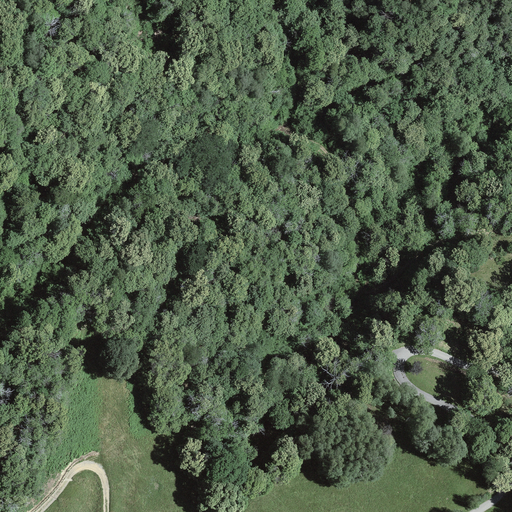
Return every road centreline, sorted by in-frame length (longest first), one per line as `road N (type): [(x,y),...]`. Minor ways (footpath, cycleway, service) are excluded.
road 1 (residential): [(511,372),(424,350),(399,363),(410,387),(484,426),(511,455)]
road 2 (track): [(38,511),(80,464),(103,477),(106,511)]
